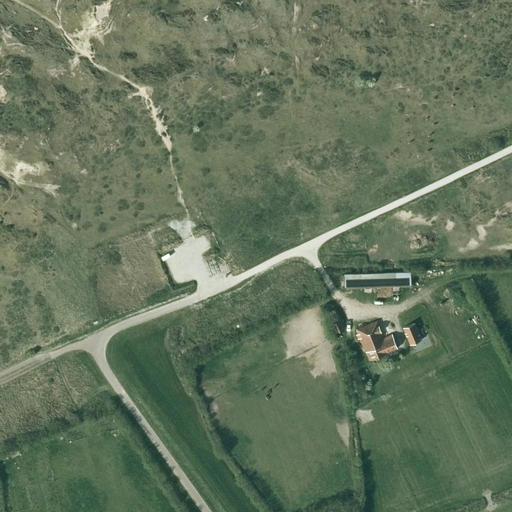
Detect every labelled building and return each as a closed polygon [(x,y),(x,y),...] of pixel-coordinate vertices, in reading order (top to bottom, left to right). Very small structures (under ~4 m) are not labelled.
[(344,274),(345,288),(411,285),(411,271),(344,274)] [(344,328),(335,308),(325,312),(334,332),(344,328)] [(377,320),(356,329),(358,334),(357,334),(358,338),(360,337),(365,349),(366,349),(370,360),(389,352),(388,350),(397,347),(392,334),(384,337),(377,320)] [(414,324),(403,328),(410,345),(421,341),(414,324)] [(18,447),(6,450),(8,456),(20,453),(18,447)]
